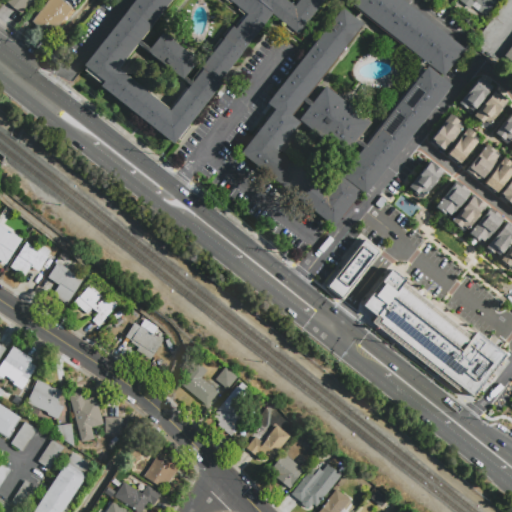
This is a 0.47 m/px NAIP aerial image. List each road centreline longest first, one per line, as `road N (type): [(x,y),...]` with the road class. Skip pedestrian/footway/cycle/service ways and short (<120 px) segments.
road 1 (primary): [(511,455),(77,111),(42,96)]
road 2 (residential): [(0,301),(144,397),(226,477)]
road 3 (primary): [(42,96),(65,127),(190,225)]
road 4 (primary): [(190,225),(328,334)]
road 5 (primary): [(380,375),(511,480)]
